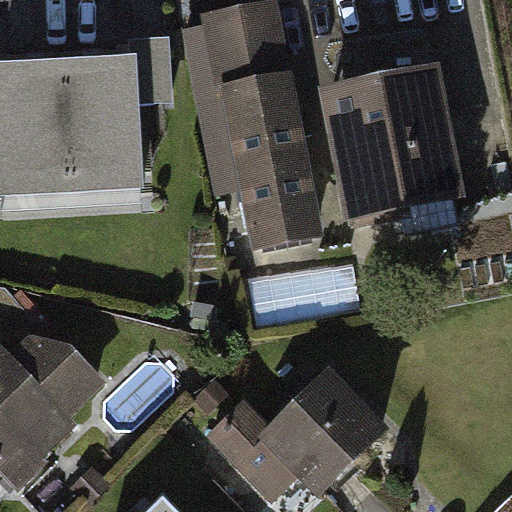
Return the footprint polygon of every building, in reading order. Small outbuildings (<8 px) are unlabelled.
[(284,11),(208,27),(256,255),(321,242),(299,138),(310,136),(284,11)] [(0,205),(147,199),(142,111),(175,109),(171,42),(131,44),(133,64),(0,71),(0,67),(0,205)] [(443,80),(325,103),(352,239),(408,228),(413,250),(474,238),(443,80)] [(16,365),(0,348),(0,511),(4,511),(84,438),(73,426),(108,393),(51,332),(16,365)] [(319,511),(391,445),(332,382),(276,435),(253,411),(215,446),(276,511),(277,511),(298,493),(316,511),(319,511)] [(225,390),(191,422),(201,433),(235,401),(225,390)]
